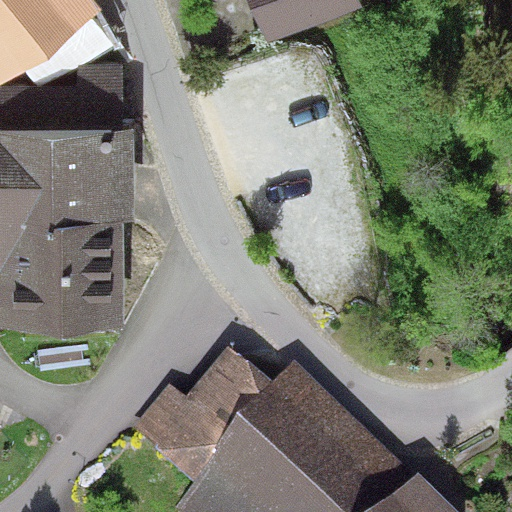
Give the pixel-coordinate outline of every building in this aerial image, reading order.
[(0,0),(0,80),(21,66),(99,11),(102,9),(95,0),(0,0)] [(358,0),(249,0),(267,45),(362,7),(358,0)] [(99,11),(21,66),(39,85),(121,46),(99,11)] [(511,35),(497,39),(508,79),(511,78),(511,35)] [(0,87),(0,130),(126,130),(124,65),(83,65),(77,68),(78,85),(0,87)] [(0,130),(0,332),(124,332),(124,223),(135,223),(135,130),(126,130),(0,130)] [(131,426),(192,479),(275,386),(229,346),(184,397),(168,383),(131,426)] [(461,511),(295,364),(275,386),(192,479),(169,505),(176,511),(461,511)]
